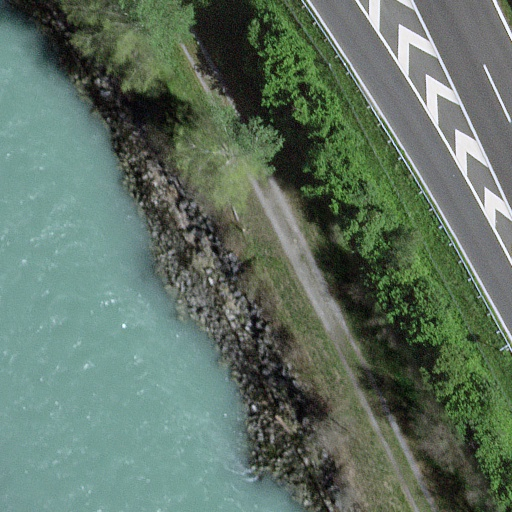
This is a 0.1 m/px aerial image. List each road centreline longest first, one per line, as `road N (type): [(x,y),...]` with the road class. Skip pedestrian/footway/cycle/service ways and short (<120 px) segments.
road 1 (track): [(164,0),(338,325),(427,511)]
road 2 (motorway): [(333,0),(511,292)]
road 3 (motorway): [(451,0),(511,125)]
